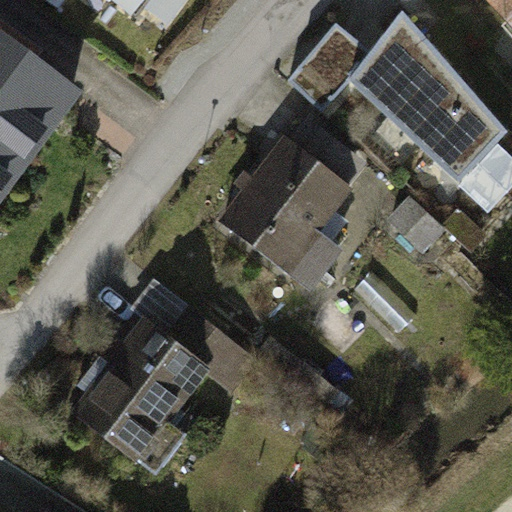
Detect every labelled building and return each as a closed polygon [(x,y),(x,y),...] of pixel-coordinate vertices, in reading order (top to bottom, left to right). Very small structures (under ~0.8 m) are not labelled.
[(511,0),(497,0),(511,15),(511,0)] [(511,133),(407,15),(373,55),(350,82),(463,184),(511,133)] [(338,24),(290,81),(325,111),(350,82),(373,55),(338,24)] [(0,193),(77,91),(0,33),(0,193)] [(313,124),(294,148),(336,180),(355,157),(313,124)] [(288,144),(227,225),(289,272),(350,190),(336,180),(294,148),(288,144)] [(416,201),(395,223),(424,251),(445,229),(416,201)] [(244,347),(197,310),(172,341),(209,370),(220,378),(244,347)] [(152,325),(82,416),(160,476),(190,436),(171,421),(209,370),(172,341),(152,325)]
